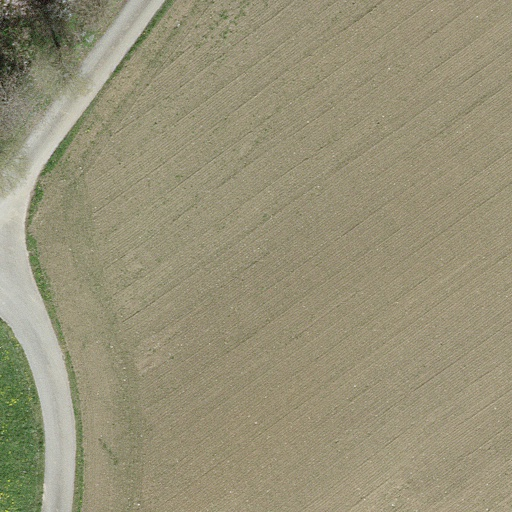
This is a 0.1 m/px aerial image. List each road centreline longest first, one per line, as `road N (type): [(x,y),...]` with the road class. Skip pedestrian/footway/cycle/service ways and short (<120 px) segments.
road 1 (track): [(191,0),(0,200)]
road 2 (unclassified): [(60,511),(66,479),(37,309),(0,252)]
